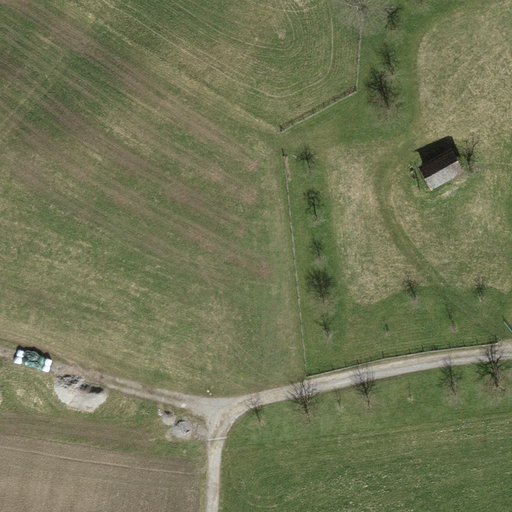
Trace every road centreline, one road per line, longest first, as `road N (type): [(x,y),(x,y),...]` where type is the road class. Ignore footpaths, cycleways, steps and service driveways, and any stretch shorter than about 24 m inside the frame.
road 1 (track): [(212,511),(216,453),(233,410),(438,355),(511,349)]
road 2 (track): [(233,410),(0,355)]
